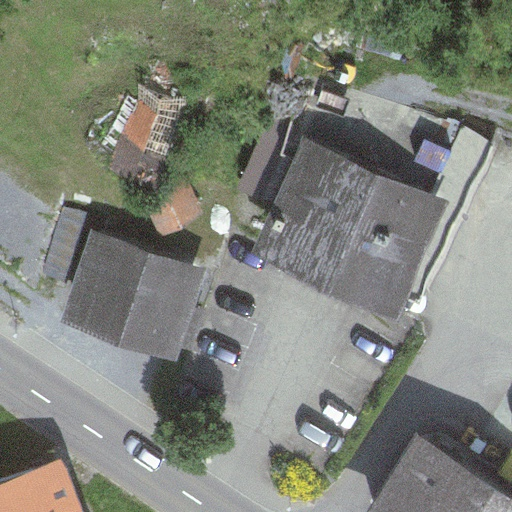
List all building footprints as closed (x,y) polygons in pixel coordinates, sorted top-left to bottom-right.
[(131,171),(181,98),(146,74),(96,148),(131,171)] [(274,222),(391,278),(464,124),(311,75),(289,138),(309,148),(283,202),(276,199),(273,206),(280,210),(274,222)] [(145,194),(160,223),(197,204),(182,175),(145,194)] [(76,302),(168,331),(190,267),(99,236),(76,302)] [(511,511),(511,493),(421,435),(374,509),(379,511),(511,511)] [(62,511),(46,463),(0,478),(0,511),(62,511)]
